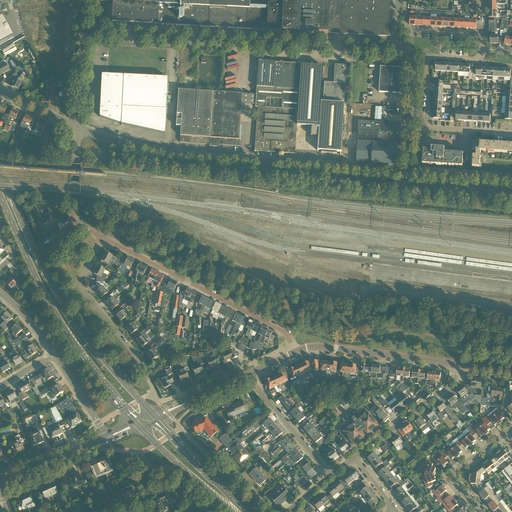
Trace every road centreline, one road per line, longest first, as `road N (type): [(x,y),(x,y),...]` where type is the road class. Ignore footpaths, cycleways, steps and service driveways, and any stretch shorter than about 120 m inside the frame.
road 1 (residential): [(511,308),(318,294),(154,231),(73,221)]
road 2 (unclassified): [(404,171),(167,152),(79,128)]
road 3 (unclassified): [(396,51),(81,35)]
road 4 (primary): [(153,412),(66,310),(0,176)]
road 5 (primary): [(0,197),(43,293),(134,421)]
road 6 (residential): [(295,351),(280,329),(101,237)]
road 7 (residential): [(154,394),(137,358),(78,286),(101,237)]
road 8 (tertiary): [(476,368),(323,346),(295,351)]
road 9 (residential): [(352,455),(476,368)]
road 10 (primary): [(140,428),(237,511)]
road 11 (residential): [(328,472),(248,374)]
road 12 (primary): [(241,511),(159,419)]
